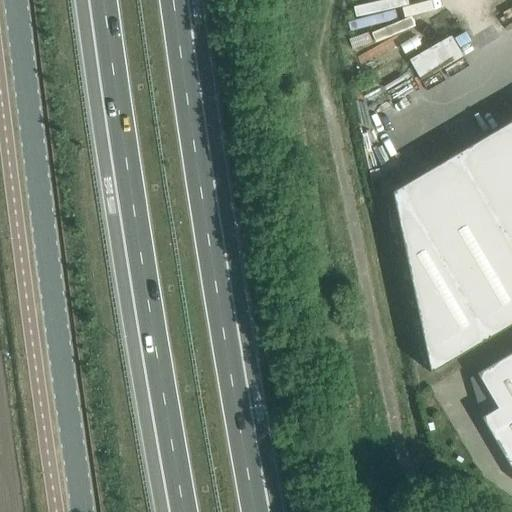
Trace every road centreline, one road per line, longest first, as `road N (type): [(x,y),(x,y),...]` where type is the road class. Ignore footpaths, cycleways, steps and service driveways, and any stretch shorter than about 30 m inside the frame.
road 1 (trunk): [(249,511),(183,144),(167,0)]
road 2 (trunk): [(98,0),(174,511)]
road 3 (tertiary): [(82,511),(14,0)]
